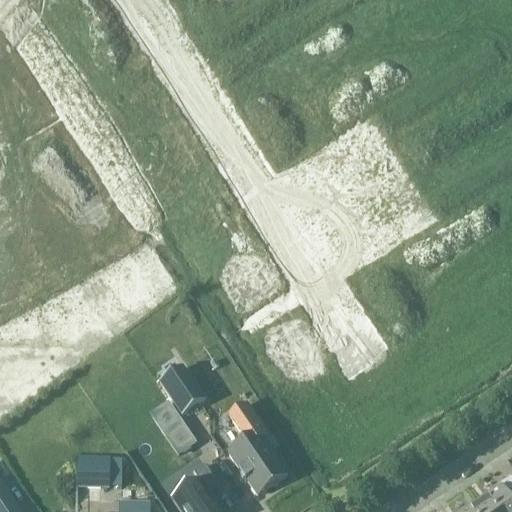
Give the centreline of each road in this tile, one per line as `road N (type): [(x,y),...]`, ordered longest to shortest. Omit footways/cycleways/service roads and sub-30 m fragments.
road 1 (residential): [(138,0),(370,359)]
road 2 (residential): [(400,511),(511,437)]
